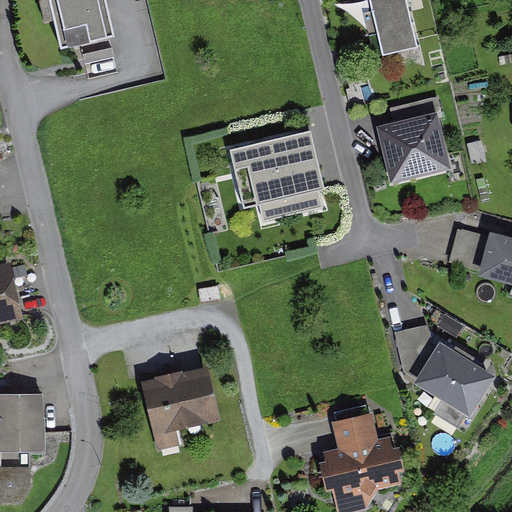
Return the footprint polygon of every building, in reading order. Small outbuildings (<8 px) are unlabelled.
[(121,36),(112,0),(55,0),(65,48),(121,36)] [(376,0),(389,59),(428,50),(418,0),(376,0)] [(402,119),(380,124),(394,185),(466,168),(449,93),(399,105),(402,119)] [(315,129),(236,148),(250,207),(270,202),(274,220),(334,205),(315,129)] [(0,161),(0,215),(12,212),(0,161)] [(511,224),(469,212),(453,265),(511,281),(511,224)] [(18,262),(0,266),(0,324),(31,317),(18,262)] [(437,324),(400,332),(410,376),(448,398),(439,414),(470,433),(506,377),(445,340),(437,324)] [(195,366),(145,376),(157,435),(225,422),(214,362),(195,366)] [(49,393),(0,395),(0,450),(51,449),(49,393)] [(396,404),(334,422),(341,448),(322,453),(339,511),(365,511),(423,495),(396,404)] [(0,499),(31,498),(29,465),(0,467),(0,499)]
